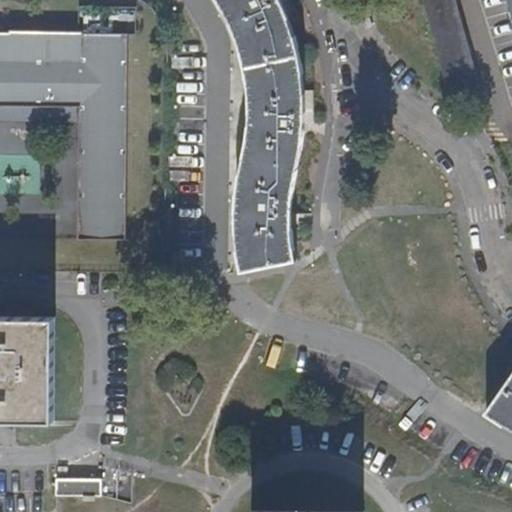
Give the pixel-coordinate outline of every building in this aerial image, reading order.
[(293,236),(293,213),(294,197),(297,175),(302,158),(305,136),(306,117),(306,93),(304,76),(300,50),(291,22),(282,0),(219,0),(221,2),(236,30),(244,53),(250,84),(251,107),(250,128),(248,144),(240,184),(238,201),(237,223),(237,244),(241,268),(295,257),(293,236)] [(511,0),(424,0),(451,93),(481,85),(456,0),(511,0)] [(0,103),(84,105),(83,235),(131,236),(132,33),(84,32),(85,58),(16,57),(15,32),(0,31),(0,103)] [(84,32),(15,32),(16,57),(85,58),(84,32)] [(0,417),(52,419),(55,318),(0,316),(0,417)] [(511,372),(483,409),(491,415),(511,427),(511,372)] [(54,476),(53,493),(97,495),(98,478),(54,476)]
